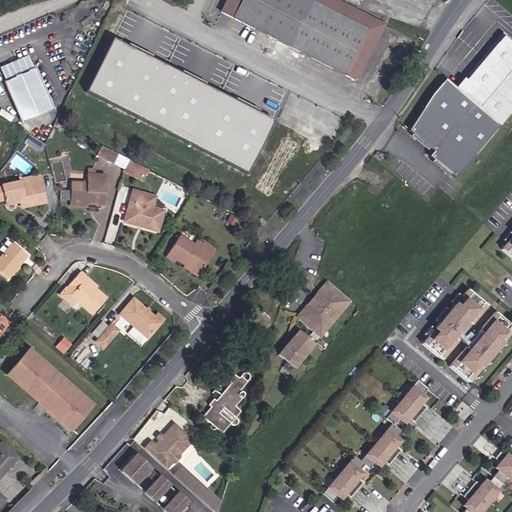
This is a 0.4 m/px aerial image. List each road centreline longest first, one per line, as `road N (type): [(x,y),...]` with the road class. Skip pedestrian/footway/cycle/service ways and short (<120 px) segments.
road 1 (residential): [(135,0),(380,122)]
road 2 (tertiary): [(211,327),(380,122)]
road 3 (tertiary): [(43,511),(211,327)]
road 4 (residential): [(63,248),(138,269),(211,327)]
road 5 (residential): [(404,511),(511,381)]
road 6 (tertiary): [(380,122),(461,0)]
